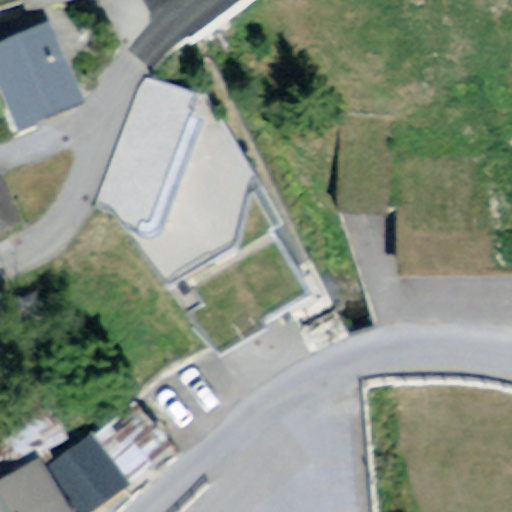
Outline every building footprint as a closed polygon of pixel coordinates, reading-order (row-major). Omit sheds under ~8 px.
[(41,38),(0,53),(0,144),(72,116),(41,38)] [(0,240),(20,232),(0,187),(0,240)] [(511,201),(395,199),(394,282),(511,284),(511,201)] [(201,408),(167,375),(135,407),(170,440),(201,408)] [(160,454),(131,417),(90,448),(118,486),(160,454)] [(90,448),(42,475),(68,511),(100,511),(119,499),(90,448)] [(38,511),(22,483),(0,494),(0,511),(38,511)]
